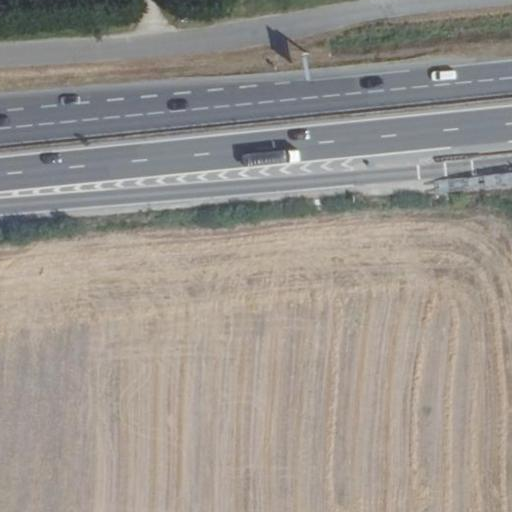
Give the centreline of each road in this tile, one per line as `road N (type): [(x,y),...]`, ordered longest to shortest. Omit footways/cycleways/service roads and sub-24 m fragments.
road 1 (trunk): [(0,178),(511,124)]
road 2 (residential): [(0,207),(511,163)]
road 3 (trunk): [(511,77),(16,127)]
road 4 (unclassified): [(456,0),(213,39),(0,53)]
